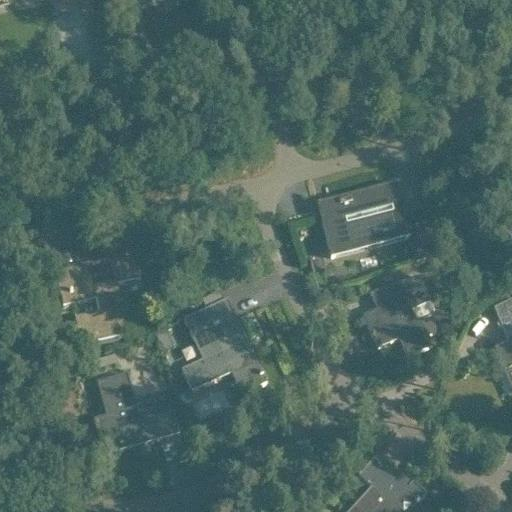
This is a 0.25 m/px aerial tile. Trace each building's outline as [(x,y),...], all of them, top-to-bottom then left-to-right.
[(323,215),(320,216),(331,260),(363,252),(408,240),(414,265),(445,253),(436,230),(410,237),(404,216),(396,185),(394,186),(394,187),(356,197),(357,203),(351,204),(351,202),(339,205),(340,207),(322,212),(323,215)] [(446,254),(427,262),(433,275),(452,267),(446,254)] [(57,274),(56,275),(63,308),(84,304),(97,301),(100,314),(75,319),(80,344),(81,347),(124,338),(113,288),(113,287),(141,281),(135,255),(113,260),(114,264),(91,269),(90,266),(90,265),(76,268),(76,270),(57,274)] [(377,312),(362,318),(372,341),(373,340),(378,351),(399,342),(404,340),(411,357),(411,358),(428,351),(417,322),(424,319),(435,314),(430,305),(425,291),(419,278),(388,290),(394,304),(377,312)] [(202,363),(182,372),(190,390),(230,371),(232,376),(242,397),(267,386),(257,365),(254,367),(244,346),(248,344),(228,301),(184,322),(202,363)] [(511,302),(494,310),(500,323),(502,329),(507,340),(511,337),(511,342),(509,344),(495,350),(505,373),(507,372),(511,382),(511,302)] [(115,358),(94,364),(96,372),(117,366),(115,358)] [(95,421),(93,422),(104,458),(123,452),(122,449),(144,442),(145,446),(180,436),(168,394),(166,395),(167,400),(155,404),(153,398),(135,404),(128,376),(97,385),(98,387),(102,386),(112,422),(97,427),(95,421)] [(247,395),(240,399),(245,409),(252,405),(247,395)] [(371,490),(350,511),(424,511),(418,506),(427,496),(413,484),(412,485),(409,488),(398,478),(377,459),(359,478),(371,490)]
